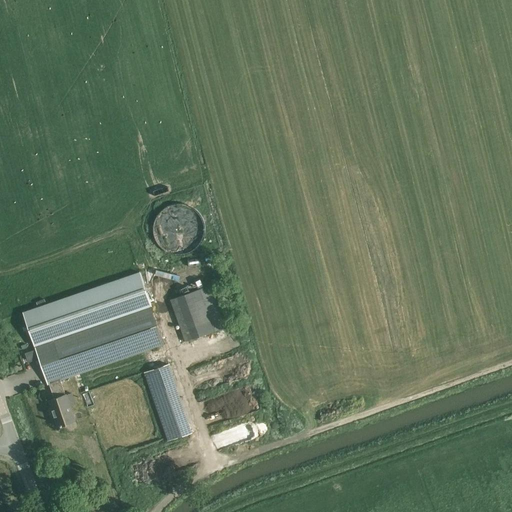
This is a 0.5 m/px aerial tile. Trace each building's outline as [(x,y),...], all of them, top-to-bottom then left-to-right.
[(185,205),(181,204),(179,204),(174,205),(170,206),(166,208),(163,210),(159,213),(158,215),(156,219),(154,223),(154,227),(154,231),(154,236),(156,240),(158,244),(161,247),(163,248),(166,251),(170,253),(172,253),(176,254),(183,254),(187,253),(191,251),(195,248),(196,247),(199,244),(201,240),(203,236),(204,231),(204,227),(203,223),(201,219),(199,215),(196,212),(193,209),(189,207),(185,205)] [(134,274),(23,312),(34,346),(48,384),(49,384),(61,380),(74,376),(80,374),(163,345),(150,307),(152,306),(140,272),(134,274)] [(210,288),(170,301),(184,343),(225,330),(210,288)] [(176,387),(169,364),(144,373),(151,395),(176,387)] [(80,374),(74,376),(78,388),(84,386),(80,374)] [(54,398),(49,400),(58,427),(67,424),(75,421),(70,406),(66,396),(61,380),(49,384),(54,398)] [(257,385),(241,390),(242,396),(259,391),(257,385)]
